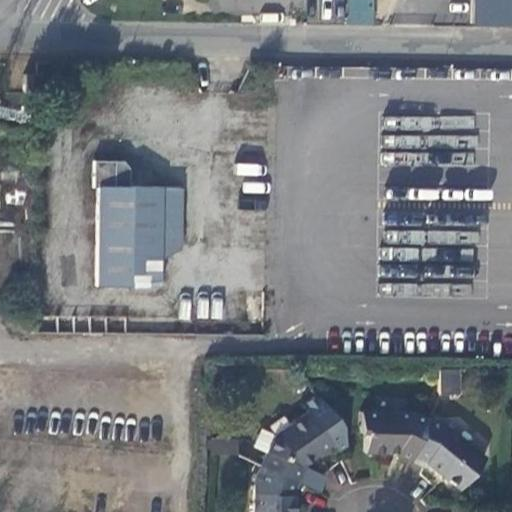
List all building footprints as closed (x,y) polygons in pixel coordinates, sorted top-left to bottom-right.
[(347,0),(347,23),(374,24),(374,0),(347,0)] [(18,71),(17,92),(29,92),(30,72),(18,71)] [(175,183),(123,183),(123,164),(118,158),(88,158),(88,181),(94,181),(94,283),(160,283),(160,256),(175,246),(175,183)] [(134,314),(29,312),(30,330),(134,331),(134,314)] [(448,390),(449,364),(431,363),(430,389),(448,390)] [(264,435),(255,463),(290,479),(298,460),(326,437),(300,404),(264,435)] [(383,445),(405,454),(420,415),(405,408),(355,408),(354,428),(361,428),(361,446),(383,445)] [(436,421),(420,415),(405,454),(404,457),(417,463),(425,462),(457,484),(480,451),(436,421)] [(231,437),(207,436),(207,439),(207,451),(230,452),(231,437)] [(284,493),(290,479),(255,463),(250,476),(249,511),(286,511),(287,493),(284,493)]
